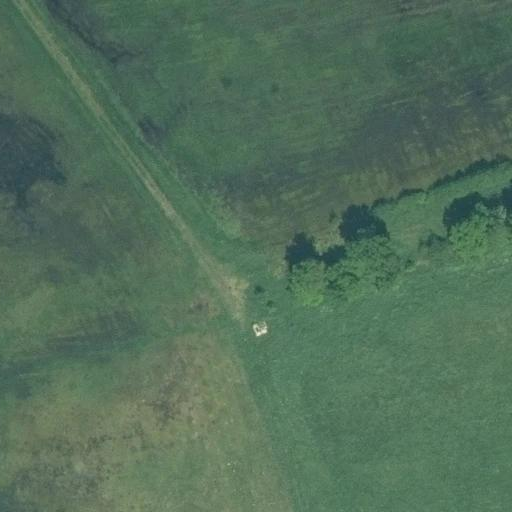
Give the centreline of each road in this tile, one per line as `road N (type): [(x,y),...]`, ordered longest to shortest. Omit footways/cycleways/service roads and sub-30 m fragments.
road 1 (track): [(237,297),(22,0)]
road 2 (track): [(511,213),(237,297)]
